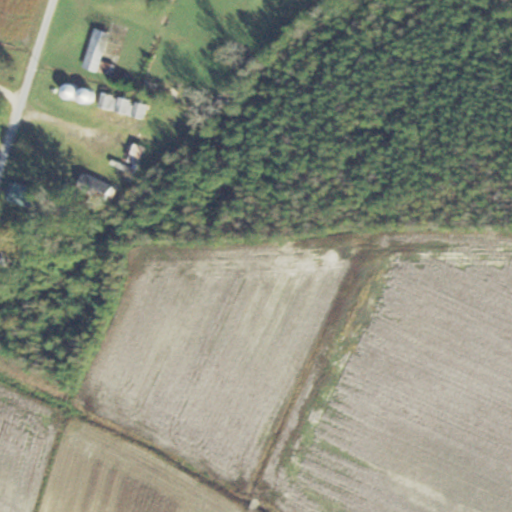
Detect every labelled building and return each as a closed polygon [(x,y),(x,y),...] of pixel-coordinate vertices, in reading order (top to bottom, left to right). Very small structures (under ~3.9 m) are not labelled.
[(87,68),(104,72),(116,21),(100,16),(87,68)] [(80,83),(67,85),(69,99),(82,97),(80,83)] [(82,89),(83,103),(97,102),(95,88),(82,89)] [(97,122),(144,134),(152,103),(105,91),(97,122)] [(81,191),(113,200),(118,183),(85,174),(81,191)] [(40,189),(14,181),(8,199),(34,207),(40,189)] [(30,248),(7,243),(2,266),(25,271),(30,248)]
